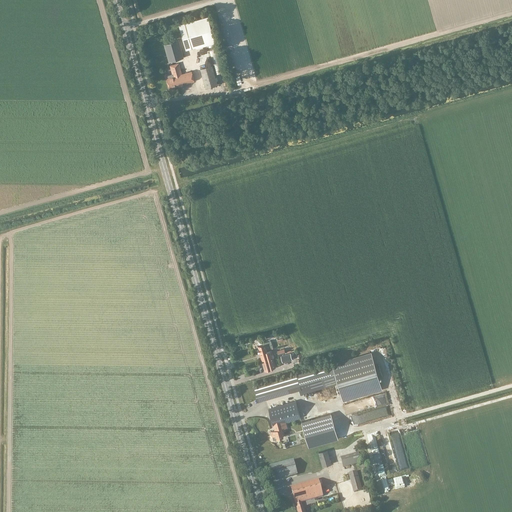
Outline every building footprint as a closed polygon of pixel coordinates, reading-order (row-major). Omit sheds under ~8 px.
[(223,72),(213,33),(208,15),(179,24),(186,49),(195,46),(196,48),(207,44),(215,74),(223,72)] [(169,62),(183,57),(179,40),(164,44),(169,62)] [(207,47),(197,50),(202,68),(200,68),(205,88),(217,85),(207,47)] [(167,78),(166,78),(169,88),(194,81),(191,71),(181,74),(178,63),(170,65),(172,74),(166,75),(167,78)] [(267,351),(266,349),(273,347),(271,340),(263,342),(264,344),(257,346),(259,353),(267,351)] [(259,353),(261,360),(269,358),(268,354),(274,352),(273,349),(267,351),(259,353)] [(290,353),(280,356),(282,362),(292,359),(290,353)] [(371,354),(332,365),(337,384),(338,384),(343,401),(382,390),(378,378),(382,376),(379,365),(375,366),(371,354)] [(269,358),(261,360),(264,371),(268,370),(271,370),(271,369),(272,369),(272,368),(275,367),(272,357),(269,358)] [(332,365),(253,387),(257,401),(299,390),(300,395),(303,395),(302,394),(337,384),(332,365)] [(317,398),(335,393),(333,389),(316,394),(317,398)] [(370,409),(386,406),(384,397),(369,400),(370,409)] [(301,420),(300,417),(296,401),(268,408),(273,425),(274,425),(275,429),(271,431),(272,436),(276,435),(277,439),(283,437),(281,430),(287,428),(286,421),(292,420),(293,423),(301,420)] [(328,441),(321,416),(302,422),(309,447),(328,441)] [(385,435),(380,437),(384,449),(389,448),(385,435)] [(384,467),(393,465),(389,448),(383,450),(383,448),(379,449),(380,454),(384,453),(385,459),(383,460),(384,463),(387,462),(387,463),(383,464),(384,467)] [(318,452),(322,466),(331,463),(327,449),(318,452)] [(343,467),(355,464),(361,462),(358,453),(340,457),(343,467)] [(270,466),(274,481),(297,475),(292,460),(270,466)] [(349,473),(354,492),(361,490),(356,471),(349,473)] [(318,479),(290,487),(295,503),(296,503),(298,508),(297,508),(297,511),(304,511),(303,506),(302,507),(301,502),(323,496),(318,479)]
